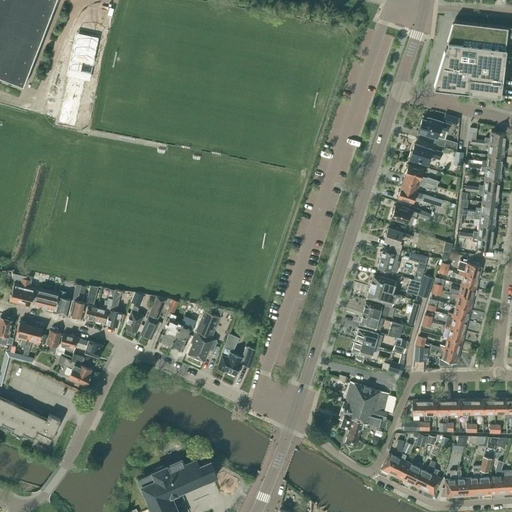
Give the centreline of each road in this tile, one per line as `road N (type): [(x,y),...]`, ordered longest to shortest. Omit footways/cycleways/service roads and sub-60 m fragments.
road 1 (tertiary): [(291,422),(397,92)]
road 2 (unclassified): [(21,509),(64,467),(124,345)]
road 3 (residential): [(369,473),(412,378),(498,377)]
road 4 (unclassified): [(291,422),(124,345)]
road 5 (residential): [(369,473),(433,503),(511,501)]
road 6 (residential): [(124,345),(0,306)]
